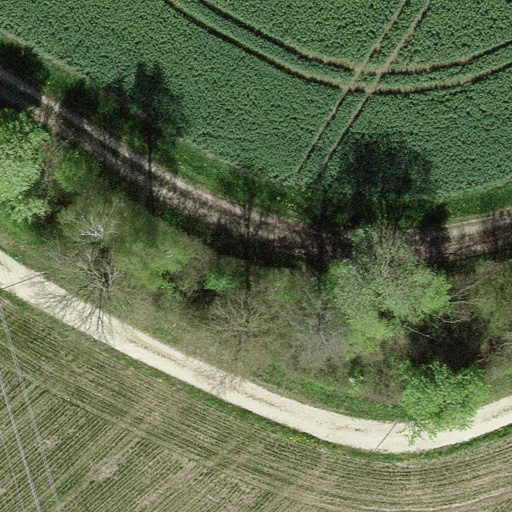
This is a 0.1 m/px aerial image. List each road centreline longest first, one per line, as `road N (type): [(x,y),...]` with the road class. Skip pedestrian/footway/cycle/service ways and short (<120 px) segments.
road 1 (track): [(0,263),(90,321),(352,430),(407,437),(511,402)]
road 2 (track): [(511,224),(378,247),(295,235),(172,190),(0,77)]
